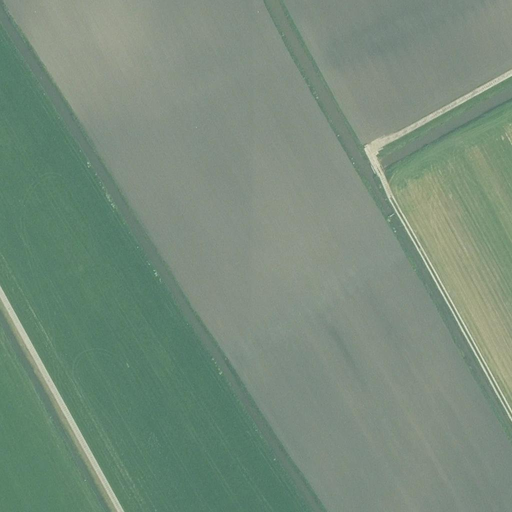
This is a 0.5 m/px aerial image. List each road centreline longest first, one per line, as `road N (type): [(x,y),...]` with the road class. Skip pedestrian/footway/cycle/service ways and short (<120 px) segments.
road 1 (track): [(511,414),(368,150),(511,73)]
road 2 (track): [(122,511),(0,292)]
